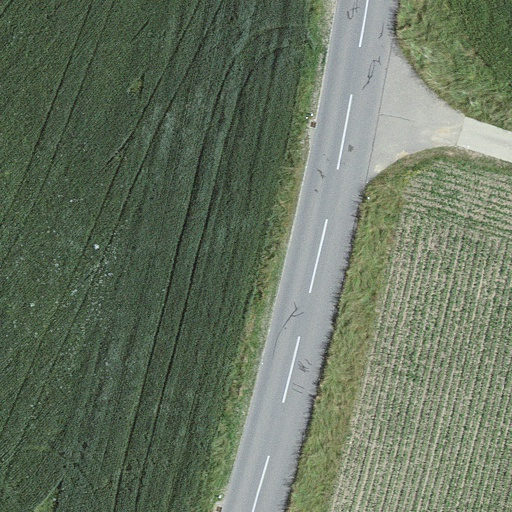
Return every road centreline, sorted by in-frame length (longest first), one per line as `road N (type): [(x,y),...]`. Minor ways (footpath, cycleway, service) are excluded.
road 1 (secondary): [(370,0),(290,397),(256,511)]
road 2 (track): [(511,156),(354,107)]
